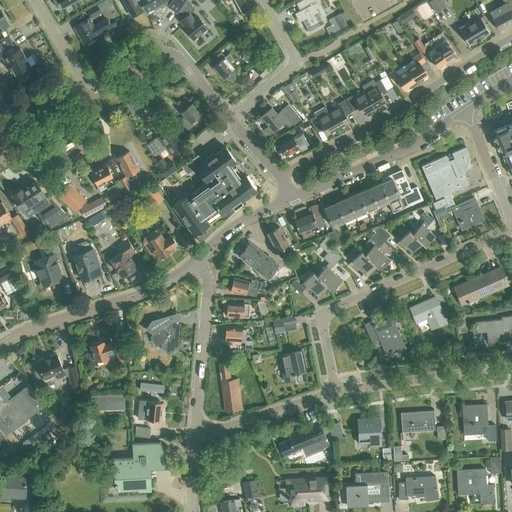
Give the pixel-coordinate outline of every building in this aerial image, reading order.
[(144,9),(139,1),(136,3),(134,0),(122,0),(132,17),(142,11),(141,10),(144,9)] [(138,0),(139,1),(144,9),(146,13),(160,5),(160,6),(169,1),(168,0),(138,0)] [(187,30),(186,32),(193,40),(207,28),(197,17),(194,20),(189,14),(195,9),(187,0),(184,0),(177,12),(183,19),(180,21),(187,30)] [(223,0),(232,0),(242,17),(250,12),(243,0),(221,0),(223,2),(224,2),(224,0),(223,0)] [(316,0),(302,0),(296,3),(300,11),(295,14),(299,22),(302,20),(309,33),(324,24),(313,4),(317,2),(316,0)] [(446,6),(442,1),(443,0),(431,0),(428,2),(435,13),(446,6)] [(425,1),(415,7),(424,20),(433,14),(425,1)] [(493,19),(492,20),(498,31),(511,23),(511,13),(510,10),(509,11),(505,4),(490,13),(493,19)] [(90,18),(101,12),(97,5),(86,11),(90,18)] [(404,23),(417,15),(412,7),(399,15),(404,23)] [(0,30),(9,25),(5,18),(5,17),(2,11),(1,11),(0,10),(0,30)] [(346,16),(342,18),(346,26),(351,23),(346,16)] [(111,27),(106,18),(93,25),(89,18),(74,27),(84,45),(97,37),(96,35),(111,27)] [(468,25),(467,24),(459,28),(469,46),(476,42),(476,43),(484,38),(483,37),(490,33),(481,18),(468,25)] [(440,33),(431,39),(435,47),(440,43),(443,48),(438,50),(447,63),(456,57),(448,44),(445,40),(440,33)] [(29,70),(28,68),(29,67),(35,63),(31,56),(25,59),(19,49),(15,52),(13,48),(14,48),(9,38),(0,42),(1,44),(0,44),(0,59),(3,60),(10,73),(13,71),(15,75),(23,71),(24,72),(29,70)] [(421,54),(426,51),(418,38),(413,42),(421,54)] [(438,50),(443,48),(440,43),(435,47),(432,41),(427,44),(430,48),(426,51),(429,56),(437,69),(447,63),(438,50)] [(358,43),(347,50),(350,55),(361,49),(358,43)] [(369,46),(364,49),(370,60),(376,57),(369,46)] [(223,58),(219,53),(214,58),(217,62),(213,66),(223,79),(225,77),(226,79),(228,80),(230,80),(233,79),(234,77),(234,75),(233,73),(232,71),(234,69),(229,63),(233,59),(228,54),(224,58),(223,57),(223,58)] [(407,70),(406,70),(415,84),(427,76),(420,65),(423,63),(417,54),(411,58),(413,61),(405,67),(407,70)] [(256,70),(262,77),(271,69),(265,62),(256,70)] [(326,69),(322,64),(317,67),(321,73),(326,69)] [(404,91),(415,84),(406,70),(398,76),(393,69),(386,74),(392,83),(397,81),(404,91)] [(375,86),(364,92),(373,108),(385,102),(381,96),(386,93),(379,80),(374,84),(375,86)] [(294,103),(301,99),(295,89),(288,93),(294,103)] [(362,114),(373,108),(364,92),(354,98),(352,96),(346,100),(353,112),(359,108),(362,114)] [(145,97),(140,101),(144,106),(149,102),(145,97)] [(133,112),(141,107),(135,98),(127,103),(133,112)] [(339,107),(328,113),(337,128),(348,122),(345,116),(351,112),(344,100),(338,104),(339,107)] [(179,121),(187,131),(202,119),(191,105),(181,112),(185,117),(179,121)] [(270,108),(259,117),(267,127),(262,131),(267,136),(282,123),(286,128),(290,124),(292,126),(299,120),(286,105),(278,111),(281,115),(278,118),(275,115),(275,114),(270,108)] [(310,120),(316,132),(323,129),(326,135),(337,128),(328,113),(318,119),(316,116),(310,120)] [(511,122),(508,125),(508,124),(500,128),(500,127),(496,129),(492,131),(511,176),(511,175),(511,122)] [(177,140),(170,129),(158,137),(147,145),(154,156),(166,148),(171,156),(180,149),(174,142),(177,140)] [(298,150),(297,148),(303,145),(299,138),(293,141),(292,139),(278,146),(284,157),(298,150)] [(114,152),(116,156),(128,150),(125,145),(114,152)] [(444,206),(445,208),(454,204),(449,193),(469,184),(464,173),(465,170),(468,169),(469,164),(468,162),(470,158),(465,146),(421,165),(436,199),(444,195),(445,197),(433,202),(436,209),(444,206)] [(243,204),(242,202),(257,191),(246,176),(241,179),(231,166),(236,163),(225,148),(204,163),(198,156),(181,168),(187,176),(196,169),(206,183),(173,207),(195,236),(210,225),(233,208),(235,210),(243,204)] [(129,153),(116,159),(125,177),(127,177),(129,180),(137,176),(135,173),(138,171),(132,159),(129,153)] [(162,157),(156,162),(160,167),(159,168),(165,177),(177,169),(173,163),(168,166),(166,163),(162,157)] [(52,172),(46,163),(38,168),(44,177),(52,172)] [(92,173),(91,174),(100,192),(107,188),(107,189),(116,184),(106,166),(104,167),(104,166),(92,172),(92,173)] [(383,182),(381,183),(389,201),(388,202),(393,213),(423,200),(417,186),(410,189),(402,170),(382,179),(383,182)] [(127,195),(133,192),(125,177),(119,180),(127,195)] [(21,189),(12,195),(12,197),(16,203),(15,203),(17,205),(21,211),(29,205),(31,207),(38,203),(41,207),(47,202),(43,196),(43,195),(34,182),(22,190),(21,189)] [(87,201),(69,183),(58,195),(76,212),(87,201)] [(388,202),(389,201),(381,183),(369,188),(377,206),(388,202)] [(163,199),(162,197),(154,186),(143,195),(152,207),(163,199)] [(123,188),(103,198),(102,196),(80,208),(84,218),(107,206),(107,205),(126,195),(123,188)] [(369,188),(358,193),(366,211),(377,206),(369,188)] [(355,216),(366,211),(358,193),(347,198),(355,216)] [(474,197),(455,205),(454,204),(445,208),(447,212),(453,210),(462,229),(484,219),(474,197)] [(347,198),(336,203),(342,216),(344,221),(355,216),(347,198)] [(65,212),(52,199),(47,202),(41,207),(35,211),(48,229),(70,214),(68,210),(65,212)] [(0,224),(10,218),(1,203),(0,203),(0,224)] [(344,221),(342,216),(336,203),(324,208),(332,226),(344,221)] [(102,209),(88,219),(92,226),(107,216),(102,209)] [(425,220),(413,234),(412,234),(421,242),(425,246),(434,235),(426,227),(433,220),(424,211),(420,216),(425,220)] [(294,220),(299,231),(317,225),(313,213),(294,220)] [(18,214),(11,218),(22,236),(29,231),(23,223),(18,214)] [(289,244),(288,243),(290,242),(281,225),(267,233),(277,251),(289,244)] [(372,229),(385,241),(389,237),(380,228),(379,230),(375,226),(372,229)] [(365,255),(377,267),(378,267),(381,271),(391,261),(378,249),(385,241),(372,229),(368,233),(372,237),(371,238),(377,242),(365,255)] [(164,240),(160,234),(159,235),(156,230),(143,238),(142,243),(150,254),(154,252),(159,259),(172,251),(171,250),(177,246),(170,236),(164,240)] [(331,245),(340,241),(335,230),(326,234),(331,245)] [(421,242),(412,234),(413,234),(409,230),(397,243),(401,247),(404,244),(412,252),(421,242)] [(330,254),(329,255),(338,262),(342,258),(327,244),(329,242),(326,239),(325,240),(320,236),(315,241),(330,254)] [(127,254),(133,250),(126,240),(117,246),(120,252),(110,259),(123,277),(136,267),(127,254)] [(96,268),(99,267),(91,242),(72,248),(82,280),(98,275),(96,268)] [(239,256),(268,278),(276,267),(265,259),(267,257),(249,243),(249,244),(247,242),(244,247),(245,248),(243,251),(241,250),(238,255),(239,255),(239,256)] [(20,249),(12,252),(15,260),(23,258),(20,249)] [(377,267),(365,255),(361,251),(348,265),(352,268),(355,265),(368,277),(377,267),(378,267),(377,267)] [(41,285),(63,278),(54,253),(32,261),(41,285)] [(11,263),(6,255),(0,258),(0,267),(0,268),(11,263)] [(313,273),(330,288),(330,289),(333,292),(343,282),(330,270),(338,262),(329,255),(325,259),(329,263),(317,276),(314,272),(313,273)] [(288,265),(281,269),(276,275),(280,283),(293,277),(288,265)] [(0,271),(0,282),(14,275),(9,266),(0,271)] [(469,302),(508,285),(500,266),(453,287),(461,305),(467,302),(467,303),(469,302)] [(311,289),(316,294),(320,298),(329,288),(330,289),(330,288),(313,273),(301,285),(296,280),(291,285),(301,294),(305,289),(308,292),(311,289)] [(257,289),(265,291),(266,283),(253,280),(253,283),(248,282),(234,278),(231,291),(246,294),(255,296),(257,289)] [(265,301),(267,301),(267,297),(260,296),(260,300),(263,300),(257,303),(262,316),(269,314),(265,301)] [(428,322),(431,329),(446,323),(435,297),(410,307),(418,326),(428,322)] [(249,304),(228,303),(227,316),(249,317),(249,304)] [(168,352),(176,345),(178,325),(177,324),(171,323),(173,320),(177,319),(176,314),(152,321),(148,328),(148,329),(154,334),(152,337),(153,337),(152,338),(156,344),(157,344),(163,340),(161,346),(162,346),(161,346),(167,352),(168,352)] [(464,316),(456,318),(457,325),(465,323),(464,316)] [(487,342),(511,339),(511,316),(500,317),(500,320),(475,322),(476,332),(486,331),(487,342)] [(284,325),(296,323),(295,317),(273,321),(275,333),(285,332),(284,325)] [(380,340),(386,355),(405,347),(392,317),(374,325),(372,320),(364,324),(372,343),(380,340)] [(226,328),(225,342),(245,343),(245,349),(252,349),(252,341),(246,341),(246,329),(226,328)] [(110,364),(108,356),(114,354),(111,344),(104,346),(103,343),(90,347),(95,363),(103,360),(105,366),(110,364)] [(119,363),(128,360),(124,349),(116,352),(119,363)] [(306,371),(302,350),(280,355),(284,375),(283,375),(285,381),(295,379),(294,374),(296,374),(295,373),(306,371)] [(68,369),(68,370),(63,371),(57,357),(58,357),(58,356),(55,357),(55,355),(49,358),(50,359),(44,361),(44,360),(38,362),(39,364),(37,365),(40,372),(35,374),(41,387),(43,388),(53,384),(51,379),(53,378),(52,376),(56,374),(58,380),(65,377),(69,376),(72,391),(79,389),(75,368),(68,369)] [(218,361),(224,412),(242,410),(237,379),(230,380),(228,363),(225,363),(225,360),(218,361)] [(0,417),(11,431),(11,432),(24,422),(45,405),(29,384),(7,401),(0,391),(0,417)] [(124,395),(91,396),(92,409),(124,408),(124,395)] [(137,420),(159,422),(161,405),(139,402),(137,420)] [(488,441),(496,440),(495,425),(487,425),(486,404),(462,405),(464,434),(487,433),(488,441)] [(401,413),(402,432),(435,430),(434,410),(401,413)] [(0,440),(11,431),(0,417),(0,440)] [(381,418),(358,419),(359,444),(370,443),(370,447),(382,446),(382,442),(381,418)] [(284,456),(302,449),(304,456),(329,445),(319,420),(286,434),(288,439),(279,444),(284,456)] [(339,423),(329,425),(332,439),(342,437),(339,423)] [(437,439),(445,438),(444,426),(436,426),(437,439)] [(135,438),(148,439),(149,429),(136,428),(135,438)] [(511,450),(510,429),(500,430),(501,450),(511,450)] [(113,466),(111,466),(112,484),(115,483),(115,489),(117,489),(118,489),(118,487),(148,486),(148,487),(149,487),(148,467),(168,466),(165,458),(161,444),(133,445),(136,445),(137,458),(116,460),(116,459),(115,459),(115,466),(113,466)] [(490,456),(491,473),(501,472),(500,456),(490,456)] [(481,492),(482,503),(493,502),(492,484),(486,485),(485,468),(457,470),(459,494),(481,492)] [(367,505),(367,501),(389,499),(387,472),(356,474),(356,485),(347,486),(348,506),(367,505)] [(400,483),(399,499),(407,499),(407,495),(415,495),(415,496),(425,496),(426,501),(439,499),(435,476),(407,478),(407,482),(400,483)] [(25,494),(30,494),(30,478),(0,477),(0,497),(9,498),(9,496),(25,497),(25,494)] [(287,487),(279,488),(280,498),(287,497),(288,499),(291,499),(291,505),(304,504),(303,500),(327,499),(326,477),(286,480),(287,487)] [(258,496),(255,481),(243,483),(246,498),(258,496)] [(222,511),(236,511),(235,507),(241,506),(240,499),(234,500),(234,499),(221,502),(222,511)]
